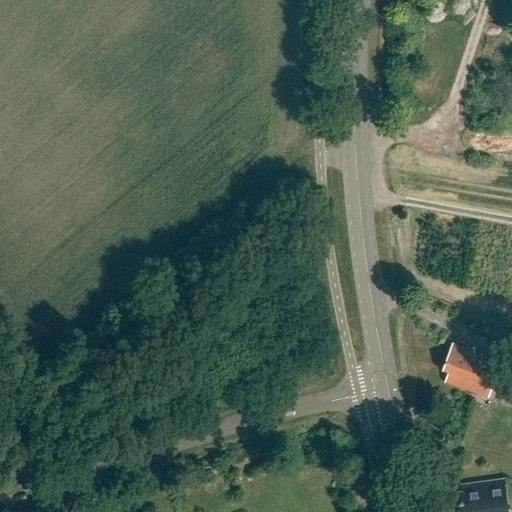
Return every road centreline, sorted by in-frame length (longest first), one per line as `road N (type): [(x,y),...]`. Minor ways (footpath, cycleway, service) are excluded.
road 1 (unclassified): [(0,506),(246,422),(387,395)]
road 2 (secondary): [(387,395),(357,160),(369,0)]
road 3 (secondary): [(418,511),(387,395)]
